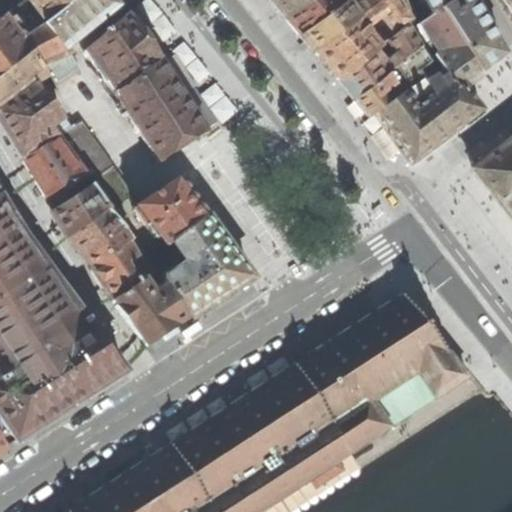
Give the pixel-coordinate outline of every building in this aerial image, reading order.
[(28,0),(42,18),(46,24),(43,27),(62,51),(66,49),(117,7),(111,0),(28,0)] [(270,0),(274,5),(286,19),(299,8),(310,0),(270,0)] [(291,25),(298,34),(341,2),(342,0),(348,0),(343,4),(356,22),(387,0),(310,0),(299,8),(286,19),(291,25)] [(328,70),(337,82),(379,48),(406,25),(411,22),(402,8),(397,0),(387,0),(356,22),(355,23),(314,53),(328,70)] [(472,0),(422,0),(432,15),(442,9),(479,71),(492,63),(504,55),(484,20),(472,0)] [(511,0),(502,0),(511,16),(511,0)] [(307,44),(314,53),(355,23),(356,22),(343,4),(341,2),(298,34),(307,44)] [(465,82),(479,71),(442,9),(432,15),(417,25),(428,44),(441,35),(449,47),(436,56),(441,64),(451,80),(456,81),(460,86),(461,85),(464,83),(465,82)] [(157,160),(160,161),(206,132),(169,75),(162,63),(163,61),(152,46),(150,45),(130,13),(85,52),(116,98),(131,125),(157,160)] [(0,77),(32,52),(41,67),(43,66),(71,54),(66,49),(62,51),(43,27),(46,24),(42,18),(19,33),(6,15),(0,20),(0,77)] [(344,90),(353,101),(386,75),(420,48),(406,25),(379,48),(337,82),(344,90)] [(405,155),(411,163),(424,154),(460,126),(480,111),(461,85),(460,86),(456,88),(451,80),(441,64),(433,69),(420,48),(386,75),(400,95),(376,113),(405,155)] [(0,108),(29,87),(40,83),(50,76),(46,71),(43,66),(41,67),(32,52),(0,77),(0,108)] [(71,54),(43,66),(46,71),(50,76),(57,85),(79,69),(71,54)] [(368,119),(376,113),(400,95),(386,75),(353,101),(359,108),(368,119)] [(0,123),(9,137),(23,159),(58,136),(50,124),(62,116),(46,93),(57,85),(50,76),(40,83),(29,87),(0,108),(0,123)] [(38,185),(53,210),(93,184),(91,182),(113,167),(96,143),(82,121),(71,128),(58,136),(23,159),(38,185)] [(511,220),(511,137),(471,169),(511,220)] [(133,195),(113,167),(91,182),(93,184),(110,208),(118,203),(120,204),(133,195)] [(180,179),(134,209),(145,226),(150,223),(167,246),(171,243),(207,215),(194,197),(180,179)] [(61,223),(69,235),(108,209),(110,208),(93,184),(53,210),(61,223)] [(2,198),(0,196),(0,250),(23,235),(11,215),(2,198)] [(76,245),(84,256),(124,228),(108,209),(69,235),(76,245)] [(230,247),(207,215),(171,243),(185,263),(162,280),(190,318),(250,280),(250,275),(245,267),(238,257),(230,247)] [(110,301),(112,300),(156,272),(158,269),(135,239),(133,240),(124,228),(84,256),(82,258),(88,267),(101,287),(110,301)] [(29,244),(23,235),(0,250),(0,274),(35,251),(29,244)] [(43,346),(81,314),(69,297),(35,251),(0,274),(0,417),(17,442),(53,419),(86,398),(85,396),(43,346)] [(124,318),(145,347),(190,318),(162,280),(156,272),(112,300),(124,318)] [(258,511),(467,377),(447,352),(448,351),(442,345),(403,295),(308,356),(278,376),(277,375),(274,376),(275,378),(179,440),(177,438),(174,440),(176,442),(87,499),(69,511),(68,510),(65,511),(258,511)] [(43,346),(85,396),(105,381),(123,369),(81,314),(43,346)] [(184,339),(186,342),(205,331),(200,324),(187,332),(182,335),(184,339)]
